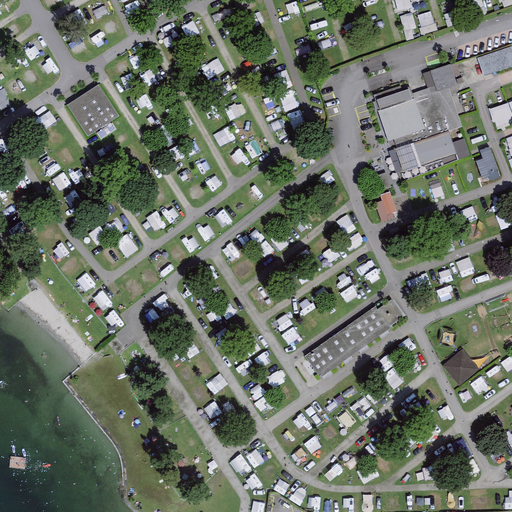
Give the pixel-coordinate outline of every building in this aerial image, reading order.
[(96,0),(95,1),(101,14),(111,9),(106,0),(96,0)] [(411,0),(394,0),(397,12),(414,9),(411,0)] [(421,34),(413,13),(402,16),(409,38),(421,34)] [(109,23),(115,36),(126,31),(120,18),(109,23)] [(304,18),(294,20),(297,33),(308,31),(304,18)] [(88,34),(94,44),(104,37),(98,27),(88,34)] [(485,75),(511,66),(511,46),(479,57),(485,75)] [(49,71),(59,67),(55,55),(44,59),(49,71)] [(408,90),(376,101),(380,111),(377,112),(389,148),(409,141),(419,169),(456,156),(458,161),(470,157),(464,140),(452,144),(448,132),(462,127),(449,89),(457,86),(450,65),(422,74),(427,89),(410,95),(408,90)] [(21,75),(11,81),(17,93),(27,88),(21,75)] [(3,86),(0,88),(0,104),(11,96),(3,86)] [(119,117),(98,86),(66,107),(87,138),(119,117)] [(147,90),(136,97),(141,107),(153,100),(147,90)] [(511,125),(508,116),(511,114),(511,101),(491,108),(498,129),(511,125)] [(477,157),(479,170),(496,167),(493,154),(477,157)] [(164,200),(173,195),(168,186),(159,191),(164,200)] [(382,194),(384,200),(377,202),(383,220),(399,215),(392,191),(382,194)] [(124,212),(114,216),(119,226),(129,221),(124,212)] [(113,247),(106,250),(111,261),(119,258),(113,247)] [(152,269),(146,274),(152,281),(158,275),(152,269)] [(97,296),(101,306),(111,302),(107,292),(97,296)] [(403,317),(391,301),(377,310),(375,307),(304,357),(319,378),(391,328),(389,327),(403,317)] [(114,327),(124,319),(116,310),(107,318),(114,327)] [(459,387),(479,370),(462,350),(442,367),(459,387)] [(183,370),(190,380),(198,374),(190,364),(183,370)] [(465,388),(471,399),(478,396),(472,384),(465,388)] [(321,403),(313,410),(320,417),(328,410),(321,403)] [(326,430),(331,440),(341,434),(335,425),(326,430)] [(260,460),(270,456),(266,446),(255,451),(260,460)] [(307,448),(298,452),(301,461),(311,457),(307,448)] [(341,463),(326,472),(331,479),(345,471),(341,463)] [(275,464),(267,470),(273,479),(282,473),(275,464)] [(488,497),(475,497),(475,508),(488,507),(488,497)]
